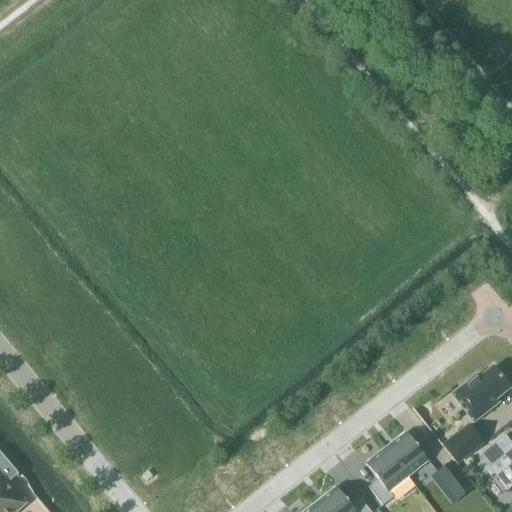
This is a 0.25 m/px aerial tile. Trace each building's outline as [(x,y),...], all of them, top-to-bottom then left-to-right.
[(474,425),(500,404),(497,401),(511,390),(495,368),(481,379),(479,376),(452,398),(474,425)] [(454,438),(443,446),(450,455),(457,464),(483,445),(468,427),(454,438)] [(405,434),(385,449),(408,478),(427,462),(405,434)] [(504,437),(485,452),(500,469),(508,463),(511,467),(511,445),(511,446),(504,437)] [(385,449),(366,465),(378,481),(368,489),(383,507),(393,499),(389,493),(408,478),(385,449)] [(0,511),(15,511),(25,504),(6,483),(15,475),(18,478),(19,477),(0,455),(0,511)] [(452,464),(437,475),(457,500),(471,489),(452,464)] [(320,511),(368,511),(358,499),(348,506),(335,490),(316,506),(320,511)]
